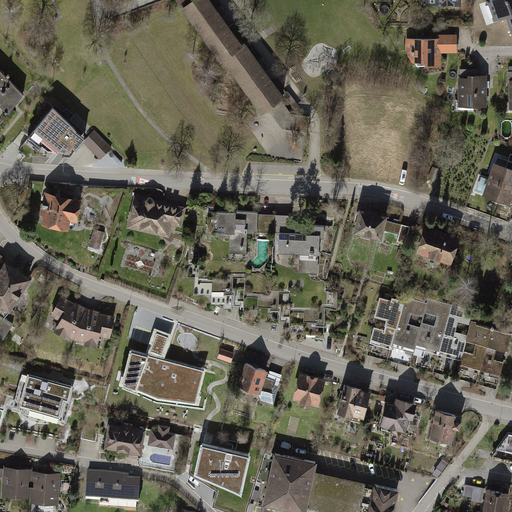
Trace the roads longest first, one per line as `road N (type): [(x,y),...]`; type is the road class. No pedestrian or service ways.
road 1 (residential): [(511,416),(335,372),(66,279),(0,226)]
road 2 (residential): [(511,236),(363,192),(0,171)]
road 3 (residential): [(211,511),(164,477),(0,448)]
